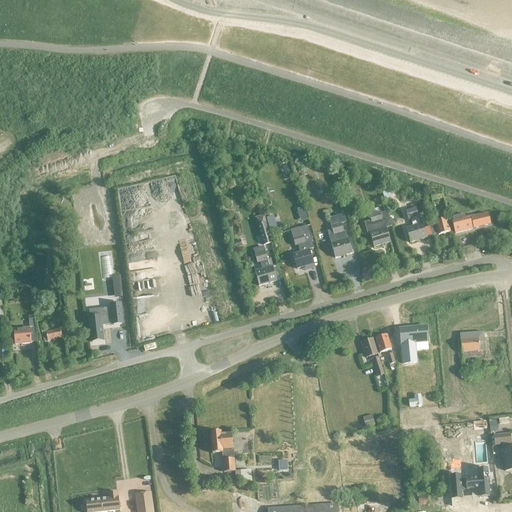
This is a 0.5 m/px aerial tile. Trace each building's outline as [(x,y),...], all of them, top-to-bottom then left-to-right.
[(295,159),(293,165),(300,167),(302,161),(295,159)] [(431,202),(443,199),(441,192),(430,195),(431,202)] [(386,229),(392,227),(387,212),(380,214),(378,209),(373,210),(375,214),(369,216),(370,221),(364,223),(367,235),(369,234),(373,248),(390,243),(386,229)] [(415,209),(405,212),(407,220),(410,219),(417,217),(415,209)] [(438,236),(450,233),(447,219),(437,221),(435,212),(430,213),(432,223),(435,222),(438,236)] [(464,215),(451,218),(455,234),(472,230),(471,229),(473,229),(490,225),(487,214),(473,217),(473,216),(464,218),(464,215)] [(332,231),(327,232),(331,244),(335,259),(352,254),(347,239),(345,232),(344,233),(342,225),(342,224),(346,223),(343,215),(328,219),(332,231)] [(262,246),(272,243),(264,216),(255,218),(262,246)] [(273,217),(265,219),(269,232),(277,230),(273,217)] [(413,227),(406,229),(409,243),(426,239),(422,224),(417,226),(416,223),(412,225),(413,227)] [(300,228),(291,231),(293,239),(295,247),(298,246),(299,251),(300,253),(292,255),(296,270),(313,265),(309,251),(313,250),(311,242),(306,227),(300,228)] [(265,252),(255,255),(257,264),(260,263),(262,270),(255,272),(259,287),(277,282),(275,275),(280,273),(278,266),(273,267),(269,268),(265,252)] [(111,308),(89,311),(89,318),(92,343),(102,342),(100,327),(113,325),(113,326),(121,325),(119,305),(111,306),(111,308)] [(35,329),(33,329),(32,319),(29,319),(29,329),(14,330),(15,346),(31,344),(30,340),(35,340),(35,329)] [(426,327),(399,330),(400,345),(401,345),(403,365),(416,364),(414,344),(427,343),(426,327)] [(47,342),(62,338),(60,330),(46,333),(46,335),(42,335),(44,342),(47,342)] [(483,333),(460,334),(461,353),(462,359),(485,357),(484,351),(485,351),(483,333)] [(391,350),(386,335),(375,339),(380,354),(391,350)] [(378,355),(373,339),(361,343),(366,359),(378,355)] [(395,364),(392,354),(386,356),(389,365),(394,364),(395,364)] [(384,375),(379,358),(372,360),(377,378),(384,375)] [(414,400),(408,401),(409,407),(421,405),(420,395),(414,396),(414,400)] [(372,415),(363,418),(365,428),(375,425),(372,415)] [(497,421),(489,422),(491,432),(498,431),(497,421)] [(472,423),(473,431),(486,430),(486,422),(472,423)] [(212,433),(211,434),(212,454),(222,454),(222,461),(223,473),(235,472),(234,460),(233,450),(231,435),(221,436),(221,433),(217,433),(216,430),(213,430),(212,433)] [(502,445),(505,472),(511,471),(511,447),(509,448),(509,444),(511,444),(510,435),(493,437),(494,446),(502,445)] [(460,476),(450,477),(451,491),(461,491),(466,490),(471,490),(472,490),(472,496),(473,496),(473,495),(476,495),(479,495),(479,497),(485,497),(489,497),(488,479),(489,479),(489,477),(488,477),(487,470),(477,471),(477,479),(460,480),(460,476)] [(235,473),(236,485),(252,483),(251,472),(235,473)] [(85,501),(86,511),(112,511),(119,511),(118,498),(117,498),(117,493),(108,494),(108,499),(85,501)] [(153,511),(150,493),(134,496),(136,511),(153,511)] [(428,498),(430,498),(430,496),(422,496),(422,497),(418,498),(418,506),(428,505),(428,498)] [(439,503),(433,503),(434,510),(448,509),(447,497),(438,497),(439,503)]
